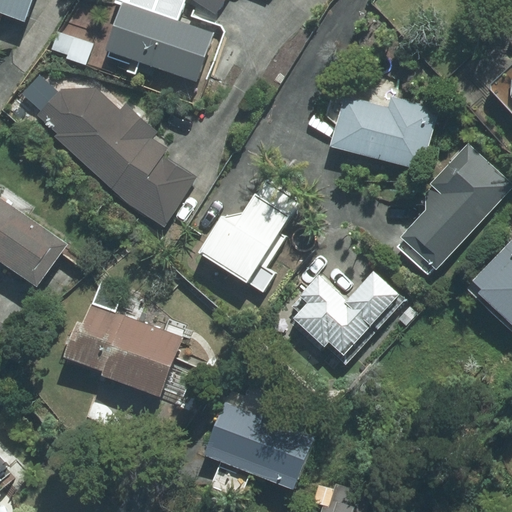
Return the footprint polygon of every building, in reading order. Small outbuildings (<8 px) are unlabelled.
[(0,0),(0,9),(27,19),(33,0),(0,0)] [(134,0),(120,0),(105,45),(198,77),(215,28),(134,0)] [(231,0),(197,0),(223,15),(231,0)] [(94,42),(58,29),(52,46),(68,52),(67,56),(87,62),(94,42)] [(120,107),(95,86),(59,87),(36,113),(56,131),(54,134),(127,200),(164,224),(196,175),(162,153),(167,146),(150,135),(156,129),(125,101),(120,107)] [(331,142),(423,166),(439,106),(392,94),(389,104),(344,93),(331,142)] [(428,207),(404,232),(439,266),(511,189),(511,179),(471,141),(432,182),(435,184),(428,191),(428,207)] [(68,241),(0,194),(0,256),(39,283),(68,241)] [(280,235),(292,216),(259,195),(239,226),(225,217),(203,253),(250,282),(265,291),(278,271),(271,266),(288,239),(280,235)] [(511,238),(475,277),(483,285),(479,289),(511,319),(511,238)] [(347,363),(407,299),(374,269),(347,298),(319,272),(301,293),(302,294),(292,305),(298,311),(290,320),(324,352),(329,347),(347,363)] [(184,334),(91,301),(85,318),(76,315),(63,353),(103,368),(101,372),(160,393),(162,389),(184,397),(196,365),(176,357),(184,334)] [(400,317),(407,324),(418,313),(411,305),(400,317)] [(320,436),(224,399),(204,449),(225,458),(213,490),(248,504),(261,472),(300,487),(320,436)] [(0,473),(10,465),(0,453),(0,473)] [(317,503),(326,505),(324,511),(359,511),(367,480),(333,472),(331,484),(321,482),(317,503)]
